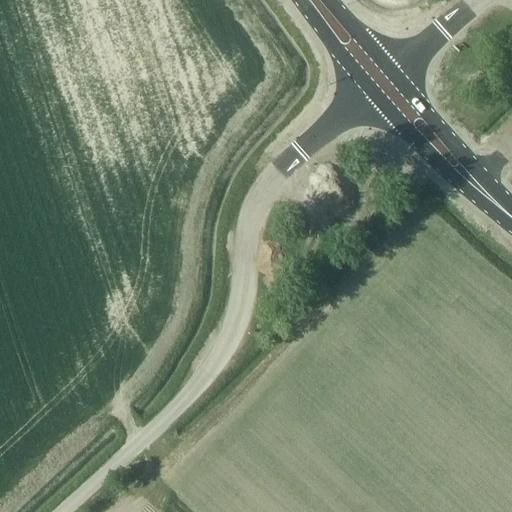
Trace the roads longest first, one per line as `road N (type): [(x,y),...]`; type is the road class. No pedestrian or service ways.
road 1 (tertiary): [(58,511),(208,376),(237,312),(256,203),(374,87)]
road 2 (secondary): [(511,222),(374,87)]
road 3 (unclassified): [(374,87),(478,0)]
